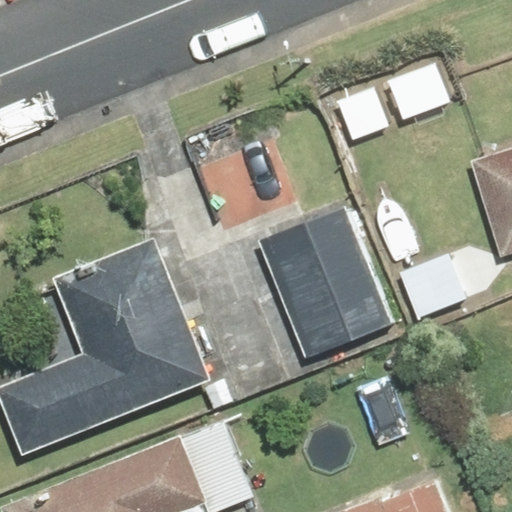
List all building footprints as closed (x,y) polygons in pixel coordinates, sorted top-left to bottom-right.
[(511,139),(477,150),(508,248),(511,246),(511,139)] [(358,192),(277,225),(324,342),(406,310),(358,192)] [(9,377),(37,446),(229,369),(172,228),(68,270),(97,341),(9,377)] [(236,407),(12,497),(18,511),(195,511),(267,483),(236,407)] [(462,511),(444,467),(331,511),(462,511)]
